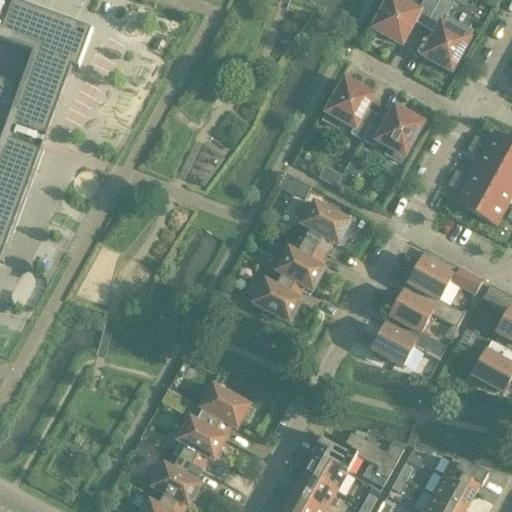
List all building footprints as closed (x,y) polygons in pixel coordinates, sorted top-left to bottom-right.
[(0,0),(0,263),(3,264),(44,153),(41,152),(87,27),(12,0),(11,0),(10,3),(2,0),(0,0)] [(424,29),(438,3),(431,0),(424,0),(417,14),(391,0),(389,0),(373,31),(400,46),(406,34),(413,23),(424,29)] [(460,24),(466,5),(453,1),(447,20),(460,24)] [(438,3),(424,29),(435,35),(429,46),(423,59),(450,74),(467,42),(441,27),(450,10),(438,3)] [(361,143),(376,117),(364,111),(371,99),(344,84),(326,116),(326,115),(322,123),(338,132),(342,124),(353,130),(349,136),(361,143)] [(387,124),(376,117),(361,143),(373,150),(377,144),(388,150),(384,157),(400,166),(405,159),(403,158),(421,126),(394,111),(387,124)] [(503,164),(511,148),(511,145),(493,135),(483,153),(503,164)] [(478,150),(482,143),(481,142),(474,139),(470,146),(478,150)] [(474,156),(478,150),(470,146),(467,153),(474,157),(474,156)] [(511,148),(503,164),(511,169),(511,148)] [(503,164),(483,153),(473,170),(494,182),(503,164)] [(357,179),(366,164),(354,157),(346,172),(357,179)] [(511,169),(503,164),(494,182),(511,191),(511,169)] [(321,178),(336,186),(341,176),(326,168),(321,178)] [(494,182),(473,170),(464,187),(484,199),(494,182)] [(459,184),(462,177),(455,173),(451,180),(459,184)] [(291,179),(282,174),(275,189),(284,193),(291,179)] [(451,180),(448,188),(455,191),(459,184),(451,180)] [(511,198),(511,191),(494,182),(484,199),(505,210),(511,198)] [(484,199),(464,187),(454,205),(475,217),(484,199)] [(484,199),(475,217),(495,228),(505,210),(484,199)] [(298,242),(324,257),(331,245),(337,248),(350,225),(337,218),(340,214),(326,206),(323,211),(313,205),(312,207),(310,206),(307,205),(305,205),(302,205),(299,207),(297,209),(296,211),(295,215),(295,217),(296,220),(298,223),(301,226),(300,228),(304,230),(298,242)] [(324,257),(298,242),(291,254),(287,251),(274,275),(276,276),(303,290),(311,295),(324,272),(318,268),(324,257)] [(438,304),(439,303),(449,284),(474,298),(482,284),(441,262),(435,272),(420,264),(407,287),(422,296),(438,304)] [(303,290),(276,276),(270,287),(264,284),(263,286),(261,285),(259,284),(255,284),(252,285),(249,287),(247,290),(247,292),(246,295),(247,298),(249,301),(251,303),(252,304),(251,307),(288,327),(301,304),(297,302),(303,290)] [(490,345),(505,354),(511,344),(511,345),(511,300),(489,288),(481,302),(507,316),(490,345)] [(438,304),(422,296),(417,305),(402,297),(389,320),(420,337),(420,336),(431,317),(456,331),(464,317),(439,303),(438,304)] [(227,310),(230,304),(225,300),(219,297),(215,304),(225,310),(227,310)] [(389,320),(384,330),(371,353),(402,370),(413,350),(438,364),(446,350),(420,336),(420,337),(389,320)] [(505,354),(490,345),(465,331),(457,345),(483,359),(471,379),(502,396),(511,378),(511,371),(500,364),(505,354)] [(229,429),(236,432),(242,421),(249,425),(255,413),(248,409),(236,402),(238,398),(225,390),(222,395),(211,389),(199,412),(203,414),(197,426),(223,440),(229,429)] [(223,440),(197,426),(188,421),(175,444),(180,446),(173,458),(200,473),(206,461),(213,465),(225,441),(223,440)] [(350,436),(342,450),(356,458),(377,470),(374,475),(387,482),(403,453),(391,446),(385,455),(376,450),(379,446),(368,439),(365,444),(350,436)] [(318,450),(313,458),(346,476),(356,458),(342,450),(321,438),(315,449),(318,450)] [(144,461),(151,448),(140,442),(133,454),(144,461)] [(411,456),(407,463),(421,470),(425,464),(411,456)] [(200,473),(173,458),(167,470),(163,468),(162,469),(160,468),(156,468),(152,468),(148,470),(147,472),(145,476),(145,479),(146,482),(148,485),(151,488),(150,491),(158,495),(185,510),(187,511),(200,488),(193,485),(200,473)] [(313,458),(303,477),(336,495),(346,476),(313,458)] [(449,465),(441,479),(474,497),(479,489),(481,490),(487,480),(460,465),(458,469),(449,465)] [(404,467),(397,480),(406,484),(413,472),(404,467)] [(387,482),(374,475),(370,483),(383,490),(387,482)] [(326,511),(336,495),(303,477),(292,496),(321,511),(326,511)] [(466,511),(474,497),(441,479),(431,498),(456,511),(466,511)] [(406,484),(397,480),(391,491),(399,496),(406,484)] [(183,511),(185,510),(158,495),(152,507),(148,504),(143,511),(183,511)] [(321,511),(292,496),(283,511),(321,511)] [(362,509),(366,511),(370,511),(377,501),(369,496),(362,509)] [(456,511),(431,498),(423,511),(456,511)]
